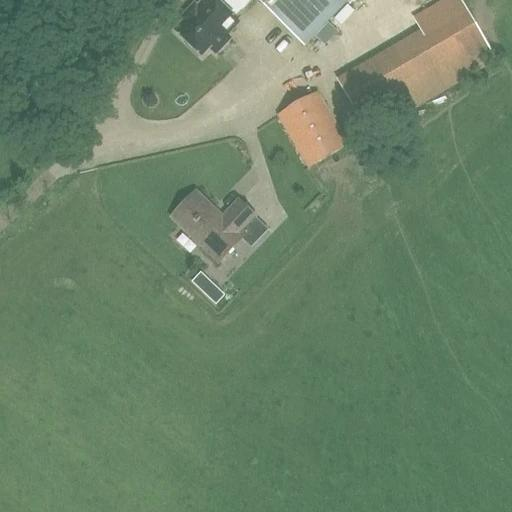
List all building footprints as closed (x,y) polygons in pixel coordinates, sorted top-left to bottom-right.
[(253,0),(256,0),(304,45),(347,0),(222,0),(220,3),(216,0),(201,0),(197,5),(194,2),(179,18),(182,21),(173,31),(201,58),(209,49),(214,54),(231,37),(227,34),(239,21),(236,18),(253,0)] [(420,31),(335,80),(369,137),(496,61),(464,5),(460,0),(442,0),(412,17),(420,31)] [(341,20),(352,27),(360,14),(349,7),(341,20)] [(308,170),(310,169),(349,146),(318,92),(276,116),(308,170)] [(241,237),(238,234),(255,217),(238,202),(222,219),(195,193),(172,217),(218,262),(241,237)] [(200,273),(191,283),(216,305),(225,295),(200,273)]
